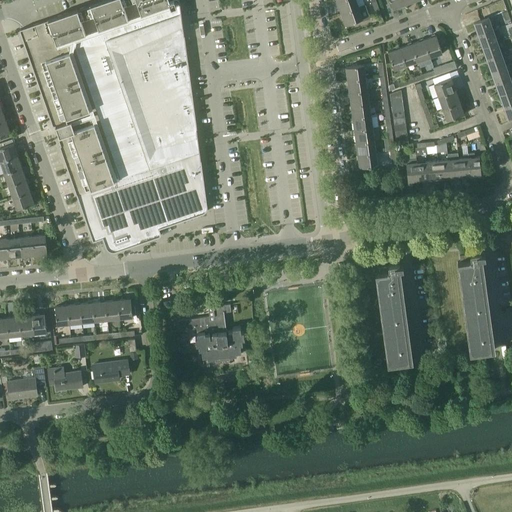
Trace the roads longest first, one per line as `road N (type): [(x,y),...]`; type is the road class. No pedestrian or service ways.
road 1 (residential): [(145,266),(154,382),(143,395),(0,416)]
road 2 (unclassified): [(253,511),(511,476)]
road 3 (residential): [(80,275),(0,41)]
road 4 (residential): [(327,241),(295,0)]
road 5 (residential): [(511,188),(448,9)]
road 6 (residential): [(345,239),(320,54)]
road 7 (residential): [(145,266),(327,241)]
road 8 (residential): [(503,346),(484,206)]
road 9 (residential): [(320,54),(448,9)]
road 10 (residential): [(421,357),(404,226)]
